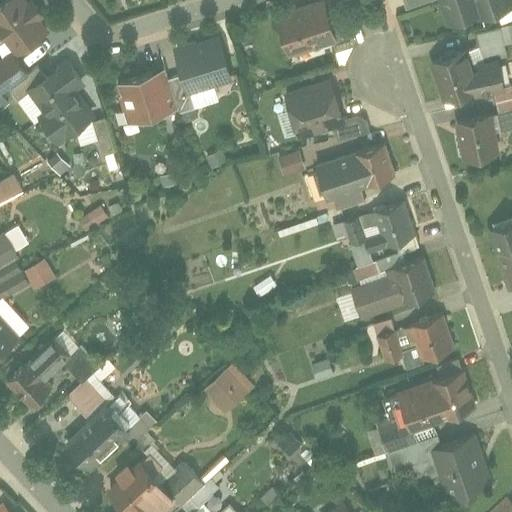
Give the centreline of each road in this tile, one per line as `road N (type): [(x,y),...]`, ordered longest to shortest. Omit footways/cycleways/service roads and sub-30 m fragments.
road 1 (residential): [(384,54),(403,80),(511,396)]
road 2 (residential): [(65,0),(98,45),(235,0)]
